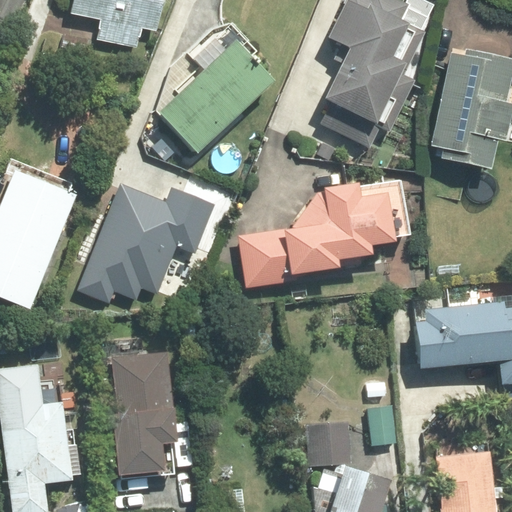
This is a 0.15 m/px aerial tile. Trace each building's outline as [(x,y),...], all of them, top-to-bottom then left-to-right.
[(150,30),(156,0),(65,0),(62,14),(96,20),(93,39),(134,48),(137,28),(150,30)] [(393,22),(400,6),(388,0),(338,0),(337,3),(334,2),(315,40),(335,50),(310,102),(321,107),(312,125),(362,149),(372,130),(380,133),(406,82),(395,77),(417,33),(393,22)] [(190,152),(267,81),(229,40),(152,111),(190,152)] [(504,60),(457,49),(456,56),(444,53),(422,146),(434,148),(431,159),(478,171),(485,140),(493,143),(502,105),(494,103),(504,60)] [(232,154),(256,132),(245,118),(220,140),(232,154)] [(0,304),(15,310),(60,196),(0,172),(0,304)] [(158,203),(116,185),(73,291),(102,303),(107,291),(129,300),(134,289),(151,295),(170,248),(187,254),(207,206),(164,188),(158,203)] [(344,199),(342,185),(309,189),(309,193),(305,193),(278,230),(231,236),(238,289),(287,282),(286,274),(352,265),(350,257),(354,256),(353,246),(376,243),(370,195),(344,199)] [(489,302),(412,310),(413,321),(402,322),(407,370),(486,362),(489,385),(497,385),(498,395),(511,393),(511,307),(490,309),(489,302)] [(212,316),(181,308),(173,339),(204,347),(212,316)] [(155,444),(171,442),(161,352),(107,358),(112,413),(105,413),(111,476),(157,470),(155,444)] [(29,365),(0,368),(0,491),(2,511),(36,511),(34,483),(62,481),(54,403),(52,376),(31,378),(29,365)] [(363,397),(380,395),(379,383),(362,385),(363,397)] [(390,443),(387,407),(363,409),(367,445),(390,443)] [(303,424),(306,466),(345,465),(343,422),(303,424)] [(488,511),(482,451),(430,456),(435,509),(434,509),(434,511),(488,511)] [(367,511),(376,482),(331,468),(330,473),(319,470),(314,488),(309,487),(311,511),(312,511),(367,511)]
